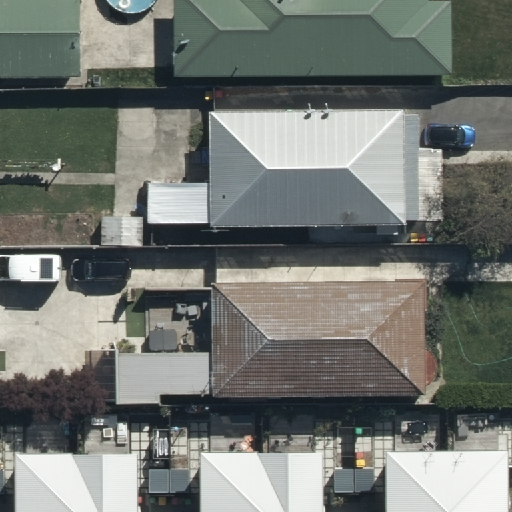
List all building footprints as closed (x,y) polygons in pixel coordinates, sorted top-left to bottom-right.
[(79,0),(0,0),(0,69),(80,70),(79,0)] [(174,0),(175,67),(452,66),(452,0),(174,0)] [(147,178),(148,215),(419,215),(419,107),(403,107),(403,101),(209,101),(209,178),(147,178)] [(117,345),(116,395),(161,396),(161,383),(424,386),(426,274),(213,272),(212,346),(117,345)] [(507,511),(507,451),(386,453),(386,511),(507,511)] [(322,511),(322,452),(201,453),(201,511),(322,511)] [(136,511),(136,453),(15,454),(15,511),(136,511)]
